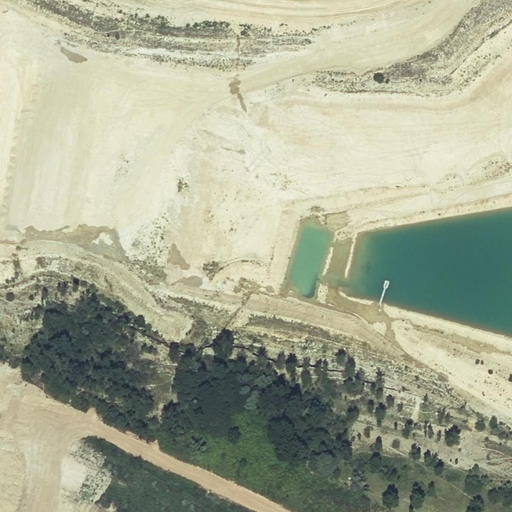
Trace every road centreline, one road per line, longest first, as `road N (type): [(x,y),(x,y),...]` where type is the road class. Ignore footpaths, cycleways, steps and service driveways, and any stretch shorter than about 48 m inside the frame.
road 1 (track): [(511,107),(463,152),(283,170),(134,227),(0,249)]
road 2 (track): [(511,392),(441,368),(511,147)]
